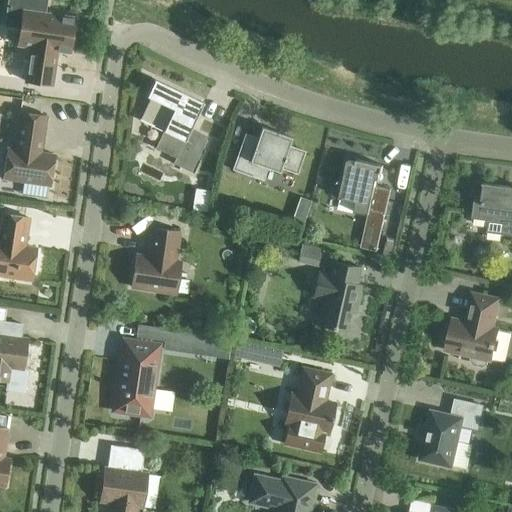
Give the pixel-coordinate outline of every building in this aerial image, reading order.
[(56,51),(68,53),(73,17),(44,13),(45,0),(7,0),(4,25),(19,28),(17,45),(29,47),(24,81),(51,85),(56,51)] [(202,104),(203,103),(153,79),(153,80),(153,81),(146,96),(157,102),(147,122),(139,118),(138,119),(162,131),(154,148),(174,158),(172,163),(192,173),(204,149),(192,143),(188,132),(202,104)] [(54,154),(40,152),(46,116),(19,112),(13,149),(6,148),(2,179),(49,186),(54,154)] [(296,174),(304,151),(288,145),(291,137),(261,127),(260,128),(261,128),(254,148),(240,143),(231,170),(263,181),(267,168),(278,172),(279,168),(296,174)] [(381,173),(382,165),(356,160),(356,162),(347,160),(339,198),(356,202),(354,211),(368,214),(369,210),(385,214),(390,189),(376,186),(379,173),(381,173)] [(196,196),(211,197),(212,177),(197,176),(196,196)] [(511,189),(508,189),(509,187),(482,183),(482,184),(483,184),(481,200),(474,199),(471,219),(488,221),(486,232),(511,235),(511,189)] [(35,248),(23,247),(28,218),(1,214),(0,220),(0,275),(31,280),(35,248)] [(180,262),(174,261),(178,232),(151,228),(147,257),(135,255),(130,287),(175,293),(180,262)] [(361,284),(356,283),(359,267),(330,261),(327,274),(317,272),(312,296),(324,299),(321,309),(320,308),(316,325),(346,332),(352,304),(356,304),(361,284)] [(498,329),(492,328),(498,299),(472,293),(465,322),(451,319),(445,350),(471,356),(470,359),(473,364),(483,366),(488,363),(488,360),(491,360),(498,329)] [(10,368),(22,370),(26,339),(1,335),(3,321),(0,320),(0,380),(8,381),(10,368)] [(245,334),(240,353),(264,360),(269,341),(245,334)] [(145,415),(148,413),(158,345),(123,340),(120,361),(121,361),(117,389),(116,389),(113,408),(115,411),(145,415)] [(290,393),(283,424),(287,425),(299,428),(295,445),(293,445),(293,446),(319,452),(323,433),(327,434),(334,403),(324,401),(330,374),(302,368),(296,394),(290,393)] [(460,424),(477,428),(482,406),(455,399),(451,415),(431,410),(420,459),(451,466),(460,424)] [(0,485),(5,486),(8,460),(1,459),(6,428),(0,427),(0,485)] [(146,474),(140,473),(143,450),(129,448),(126,472),(104,468),(99,500),(111,502),(109,511),(132,511),(133,505),(141,506),(146,474)] [(282,478),(281,482),(254,476),(250,496),(277,502),(274,511),(307,511),(313,485),(282,478)]
